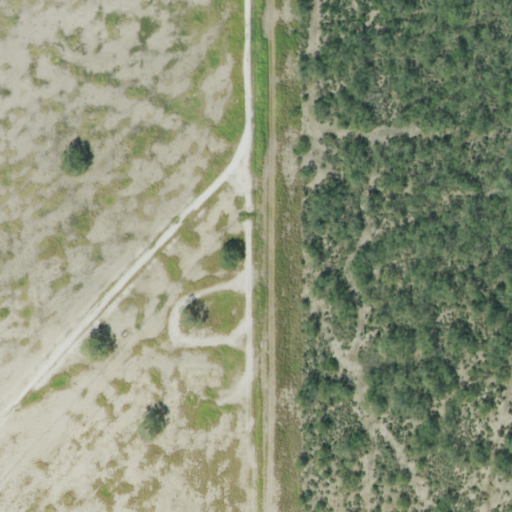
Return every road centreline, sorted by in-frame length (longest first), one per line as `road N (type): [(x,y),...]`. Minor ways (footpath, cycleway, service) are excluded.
road 1 (track): [(468,511),(508,358),(511,268),(474,227),(387,227),(348,202),(319,144),(320,0)]
road 2 (track): [(0,401),(213,163),(231,0)]
